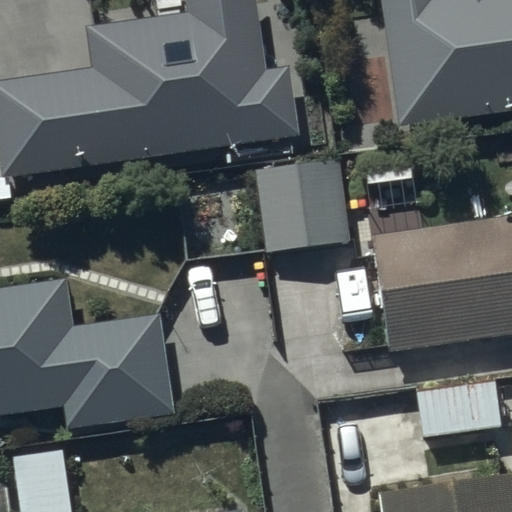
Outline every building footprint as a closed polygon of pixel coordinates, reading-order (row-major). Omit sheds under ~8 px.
[(94,59),(0,71),(0,136),(4,168),(302,127),(292,57),(267,60),(259,0),(189,0),(190,2),(88,16),(94,59)] [(511,0),(384,0),(400,114),(511,98),(511,0)] [(256,163),(267,245),(351,234),(340,152),(256,163)] [(511,209),(378,231),(395,343),(511,324),(511,209)] [(72,419),(177,404),(163,304),(73,317),(67,275),(0,284),(0,403),(68,394),(72,419)] [(423,435),(501,428),(498,385),(420,392),(423,435)] [(75,511),(65,442),(13,450),(22,511),(75,511)] [(384,511),(511,511),(511,465),(381,485),(384,511)] [(246,511),(245,503),(180,511),(246,511)]
